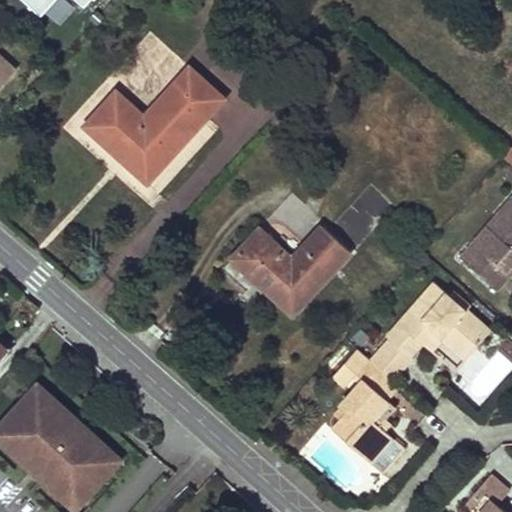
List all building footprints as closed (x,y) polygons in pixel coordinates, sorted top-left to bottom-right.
[(23,0),(42,16),(56,0),(77,0),(86,7),(91,0),(23,0)] [(252,0),(251,1),(273,21),(283,10),(272,0),(252,0)] [(0,85),(18,66),(0,49),(0,85)] [(145,116),(116,91),(85,127),(148,184),(225,99),(190,66),(145,116)] [(511,165),(511,147),(508,152),(503,158),(511,165)] [(511,199),(461,258),(498,290),(511,276),(506,271),(511,265),(511,199)] [(293,316),(351,252),(322,225),(292,258),(260,228),(231,258),(257,283),(261,279),(268,285),(264,289),(293,316)] [(261,279),(257,283),(264,289),(268,285),(261,279)] [(391,339),(372,361),(393,380),(413,358),(411,356),(423,343),(433,331),(443,339),(466,360),(491,332),(436,283),(388,337),(391,339)] [(433,331),(423,343),(432,351),(443,339),(433,331)] [(372,361),(369,359),(356,374),(364,380),(341,407),(342,408),(335,416),(342,421),(334,430),(371,463),(394,438),(380,426),(375,421),(380,415),(391,402),(389,400),(401,387),(393,380),(372,361)] [(40,381),(30,391),(42,402),(52,392),(40,381)] [(42,402),(30,391),(3,421),(14,431),(3,443),(27,465),(53,437),(68,451),(42,478),(66,500),(77,489),(88,499),(115,470),(103,459),(113,448),(52,392),(42,402)] [(386,420),(380,415),(375,421),(380,426),(386,420)] [(14,431),(3,421),(0,424),(0,439),(3,443),(14,431)] [(53,437),(27,465),(42,478),(68,451),(53,437)] [(394,438),(371,463),(384,474),(407,449),(394,438)] [(124,459),(113,448),(103,459),(115,470),(124,459)] [(491,475),(466,504),(474,511),(506,511),(498,505),(510,491),(491,475)] [(88,499),(77,489),(66,500),(77,511),(88,499)]
